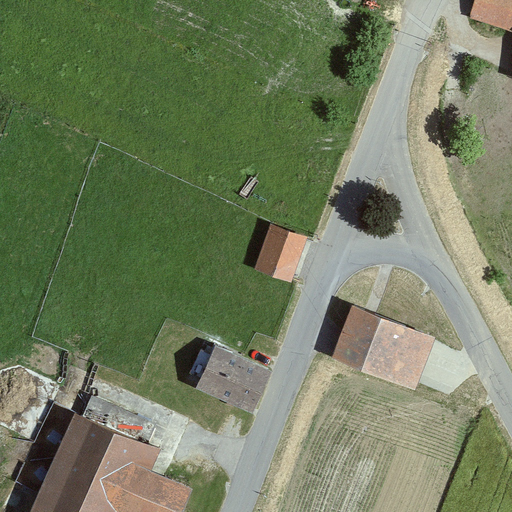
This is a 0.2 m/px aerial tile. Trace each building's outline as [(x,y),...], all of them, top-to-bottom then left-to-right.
[(511,0),(473,0),(468,17),(511,31),(511,0)] [(271,223),(254,269),(292,282),(308,236),(271,223)] [(351,305),(331,358),(416,390),(436,337),(351,305)] [(196,387),(253,413),(272,371),(215,346),(196,387)] [(74,412),(30,511),(182,511),(193,488),(152,470),(161,450),(74,412)]
